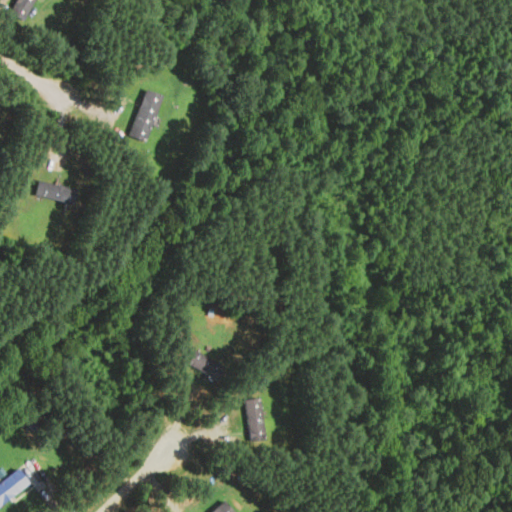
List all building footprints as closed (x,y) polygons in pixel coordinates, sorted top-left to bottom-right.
[(34,0),(16,0),(10,14),(24,21),(34,0)] [(129,136),(146,142),(162,95),(145,89),(129,136)] [(35,195),(73,205),(76,190),(38,181),(35,195)] [(187,366),(218,380),(224,366),(193,352),(187,366)] [(263,442),(262,400),(247,400),(248,442),(263,442)] [(0,507),(29,484),(17,469),(0,482),(0,507)] [(232,511),(223,501),(211,511),(232,511)]
